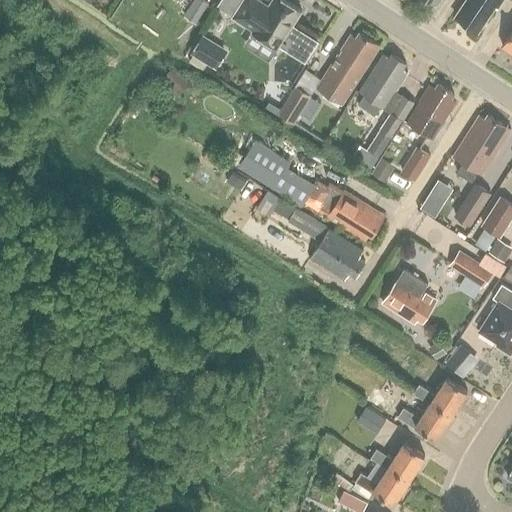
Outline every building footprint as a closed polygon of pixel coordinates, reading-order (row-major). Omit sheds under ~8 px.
[(206,0),(192,0),(184,13),(194,20),(207,1),(206,0)] [(259,0),(242,0),(232,17),(252,30),(251,32),(277,49),(278,49),(281,45),(306,61),(319,42),(294,26),(303,11),(286,0),(272,0),(269,6),(259,0)] [(466,0),(456,17),(479,32),(495,7),(497,9),(502,0),(466,0)] [(511,30),(502,46),(511,53),(511,30)] [(230,49),(203,33),(192,52),(219,68),(230,49)] [(347,98),(380,47),(360,34),(356,39),(351,36),(321,81),(347,98)] [(385,109),(408,73),(403,69),(406,64),(391,55),(389,59),(384,56),(360,93),(385,109)] [(191,85),(175,67),(162,79),(178,97),(191,85)] [(434,139),(457,102),(452,99),(454,95),(439,86),(436,90),(429,86),(420,101),(422,102),(408,123),(434,139)] [(293,125),(310,96),(294,87),(277,115),(293,125)] [(379,130),(367,149),(379,156),(390,137),(401,120),(389,113),(379,130)] [(482,175),(507,136),(510,130),(488,116),(485,120),(480,117),(454,157),(482,175)] [(254,141),(237,167),(273,190),(290,163),(254,141)] [(417,149),(402,174),(415,182),(430,158),(417,149)] [(379,163),(373,173),(385,181),(392,171),(379,163)] [(234,172),(228,181),(241,190),(247,180),(234,172)] [(317,181),(309,194),(333,209),(344,192),(330,183),(328,187),(317,181)] [(469,226),(489,193),(475,184),(454,217),(469,226)] [(344,192),(333,209),(309,194),(303,203),(328,219),(365,242),(369,236),(372,238),(382,222),(377,219),(380,214),(344,192)] [(430,193),(421,207),(435,216),(444,202),(430,193)] [(500,236),(511,218),(511,204),(501,197),(483,225),(500,236)] [(280,199),(273,212),(280,217),(281,215),(289,220),(296,209),(280,199)] [(315,221),(309,232),(322,240),(329,229),(315,221)] [(364,251),(329,229),(322,240),(311,259),(345,280),(349,274),(355,278),(365,262),(359,258),(364,251)] [(511,250),(511,247),(498,239),(489,252),(504,262),(511,250)] [(467,242),(451,267),(484,288),(490,279),(496,283),(506,266),(467,242)] [(511,282),(511,266),(510,265),(503,277),(511,282)] [(405,269),(399,277),(423,293),(428,284),(405,269)] [(423,323),(437,302),(423,293),(399,277),(383,303),(414,324),(417,319),(423,323)] [(498,344),(496,346),(510,355),(511,352),(511,290),(502,284),(493,298),(498,302),(479,331),(498,344)] [(438,343),(428,349),(434,361),(445,355),(438,343)] [(461,377),(477,359),(460,345),(445,363),(461,377)] [(419,385),(414,393),(430,404),(431,402),(451,415),(467,392),(447,378),(436,395),(419,385)] [(404,407),(398,417),(415,429),(416,427),(436,439),(451,415),(431,402),(430,404),(421,418),(404,407)] [(365,408),(357,422),(377,434),(385,420),(365,408)] [(377,449),(371,458),(377,462),(387,469),(389,467),(409,480),(425,456),(405,442),(393,460),(377,449)] [(377,462),(368,476),(378,483),(387,469),(377,462)] [(362,472),(355,482),(372,493),(373,491),(393,504),(409,480),(389,467),(387,469),(378,483),(368,476),(362,472)] [(339,501),(344,504),(349,493),(344,491),(339,501)]
